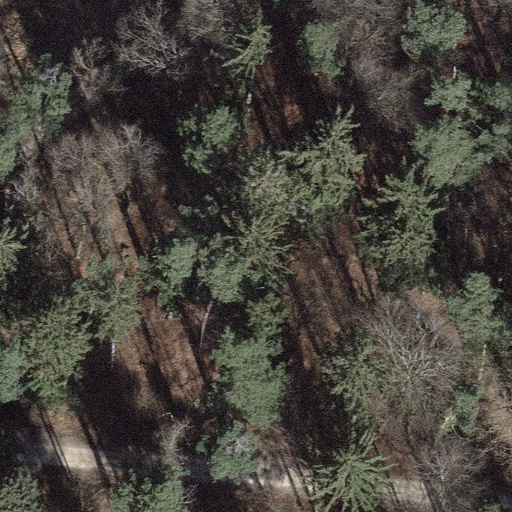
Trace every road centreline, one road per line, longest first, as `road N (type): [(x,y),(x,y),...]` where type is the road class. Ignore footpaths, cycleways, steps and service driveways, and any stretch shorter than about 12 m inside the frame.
road 1 (track): [(497,511),(0,440)]
road 2 (track): [(0,156),(205,0)]
